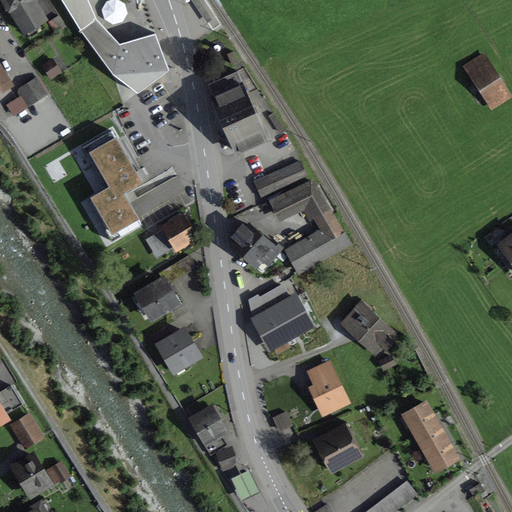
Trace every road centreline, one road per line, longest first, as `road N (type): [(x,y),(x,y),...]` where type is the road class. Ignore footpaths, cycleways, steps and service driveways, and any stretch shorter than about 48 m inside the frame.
road 1 (primary): [(291,511),(264,464),(242,396),(194,89),(166,0)]
road 2 (unknown): [(238,375),(351,332)]
